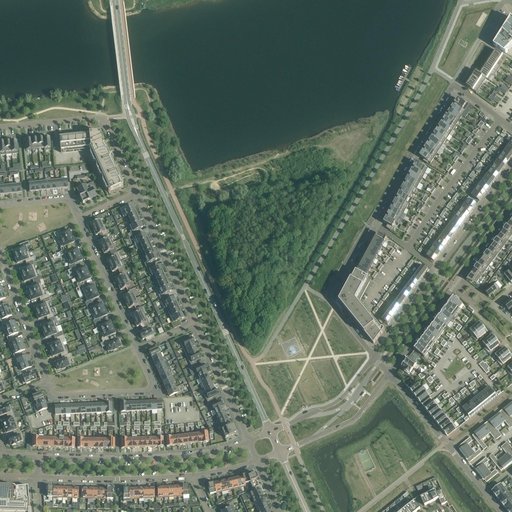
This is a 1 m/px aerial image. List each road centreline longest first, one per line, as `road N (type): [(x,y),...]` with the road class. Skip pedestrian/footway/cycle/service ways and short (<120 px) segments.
road 1 (tertiary): [(270,432),(140,141)]
road 2 (residential): [(511,128),(451,87),(370,220)]
road 3 (unclassified): [(248,442),(155,458),(37,455)]
road 4 (residential): [(388,373),(511,208)]
road 5 (residential): [(0,127),(101,117),(136,191)]
road 6 (residential): [(370,220),(326,300),(373,357)]
road 7 (unclassified): [(37,476),(195,475)]
road 8 (residential): [(135,350),(147,389),(55,395),(48,381)]
road 9 (residential): [(136,191),(195,323)]
road 10 (residential): [(76,218),(135,350)]
road 11 (residential): [(48,381),(0,251)]
road 12 (residential): [(279,451),(353,418),(388,373)]
road 13 (residential): [(373,357),(339,400),(270,432)]
road 14 (residential): [(195,323),(248,442)]
road 15 (residential): [(511,170),(437,269)]
